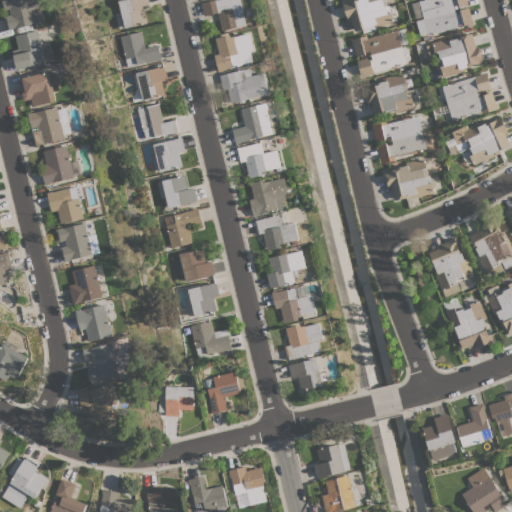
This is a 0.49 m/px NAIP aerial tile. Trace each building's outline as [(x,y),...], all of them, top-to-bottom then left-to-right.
[(8,30),(5,16),(11,14),(10,8),(4,10),(0,0),(42,0),(41,2),(36,3),(35,2),(33,3),(34,5),(42,3),(46,20),(8,30)] [(118,1),(121,0),(148,0),(150,7),(144,8),(147,22),(125,28),(125,27),(117,29),(113,13),(121,11),(118,1)] [(218,12),(204,16),(201,2),(211,0),(241,0),(247,25),(222,31),(218,12)] [(375,29),(363,33),(362,28),(354,30),(351,19),(347,20),(343,3),(353,0),(385,0),(387,6),(389,5),(389,6),(394,5),(397,16),(393,17),(394,22),(382,25),(382,26),(376,28),(375,24),(374,25),(375,29)] [(416,21),(423,19),(419,1),(422,0),(466,0),(468,4),(465,5),(465,6),(459,8),(458,4),(453,5),(455,14),(461,12),(460,10),(468,7),(473,25),(463,28),(462,25),(428,35),(427,33),(420,35),(416,21)] [(357,60),(360,59),(359,55),(356,56),(352,39),(367,35),(367,37),(397,29),(397,30),(404,29),(408,45),(402,47),(406,63),(397,66),(397,67),(393,69),(392,67),(373,72),(374,73),(362,76),(357,60)] [(17,68),(13,50),(19,49),(16,35),(40,30),(41,36),(40,36),(42,44),(52,41),(56,58),(47,60),(47,61),(17,68)] [(120,36),(141,31),(145,48),(158,45),(162,60),(157,61),(157,60),(128,67),(120,36)] [(253,50),(251,50),(253,61),(243,64),(223,69),(224,71),(219,72),(215,55),(219,54),(215,38),(230,34),(231,36),(235,35),(235,37),(249,33),(253,50)] [(425,44),(450,37),(450,39),(471,33),(475,47),(479,46),(483,62),(468,66),(469,69),(455,73),(444,76),(439,58),(430,61),(425,44)] [(136,73),(160,67),(160,68),(162,67),(165,68),(167,76),(165,80),(162,81),(165,95),(143,100),(136,73)] [(245,99),(246,102),(240,103),(240,101),(232,103),(228,89),(224,90),(220,75),(244,69),(244,70),(251,68),(252,75),(265,72),(270,93),(245,99)] [(19,78),(45,72),(46,73),(51,72),(51,73),(57,72),(61,90),(56,91),(58,101),(34,106),(32,99),(25,100),(19,78)] [(474,76),(474,75),(486,72),(491,89),(482,92),(481,89),(479,89),(478,89),(476,89),(479,98),(484,96),(483,94),(492,91),(497,109),(483,113),(482,111),(466,115),(467,117),(462,118),(461,117),(452,120),(442,86),(474,76)] [(363,88),(377,84),(377,85),(379,84),(379,82),(385,81),(385,78),(404,73),(406,82),(404,83),(408,98),(412,97),(414,107),(396,112),(395,109),(375,115),(371,102),(368,103),(363,88)] [(233,129),(246,126),(241,109),(267,102),(269,110),(268,110),(268,112),(267,112),(269,117),(273,133),(241,142),(241,143),(237,144),(233,129)] [(137,109),(138,108),(138,106),(143,105),(143,107),(158,103),(163,122),(175,119),(178,130),(146,138),(144,130),(142,131),(137,109)] [(66,138),(37,145),(34,132),(39,130),(38,126),(32,127),(28,113),(33,112),(34,113),(58,107),(66,138)] [(474,164),(473,161),(466,164),(461,154),(468,151),(467,149),(451,156),(448,148),(451,146),(448,140),(454,137),(452,132),(466,125),(468,129),(472,127),(471,125),(477,123),(479,126),(490,121),(489,120),(500,115),(508,133),(505,134),(510,145),(500,149),(501,152),(474,164)] [(377,145),(378,144),(378,141),(376,142),(372,123),(386,120),(387,123),(418,116),(425,149),(394,156),(395,160),(381,163),(377,145)] [(151,157),(156,156),(153,144),(181,137),(185,150),(179,152),(182,166),(160,171),(159,170),(155,171),(151,157)] [(246,160),(241,161),(238,147),(240,147),(240,148),(262,142),(265,153),(278,149),(283,170),(278,171),(277,168),(263,171),(263,174),(250,178),(246,160)] [(75,177),(50,183),(51,184),(46,185),(41,165),(47,164),(44,150),(67,144),(75,177)] [(392,186),(388,187),(384,171),(406,165),(405,163),(424,158),(428,175),(430,175),(432,183),(435,192),(422,195),(407,198),(407,197),(395,200),(392,186)] [(169,208),(166,197),(160,198),(156,183),(162,181),(162,180),(184,174),(187,189),(193,187),(197,201),(169,208)] [(251,182),(264,179),(265,182),(270,181),(285,177),(288,188),(291,188),(292,193),(289,193),(289,194),(284,195),(287,207),(258,213),(259,215),(254,216),(250,199),(254,198),(251,182)] [(85,217),(62,223),(58,210),(52,211),(47,192),(53,191),(53,192),(77,186),(85,217)] [(164,217),(193,209),(193,208),(197,207),(201,222),(188,225),(192,243),(171,248),(164,217)] [(299,239),(297,239),(298,243),(293,245),(291,240),(285,242),(285,243),(280,244),(281,247),(267,250),(263,233),(259,234),(256,220),(280,214),(281,218),(289,216),(291,223),(295,222),(299,239)] [(511,265),(505,269),(502,261),(500,262),(501,264),(494,267),(495,267),(485,272),(480,261),(479,261),(476,256),(479,254),(476,248),(475,249),(468,235),(481,229),(480,225),(494,218),(501,233),(502,232),(505,239),(508,237),(511,243),(510,244),(511,247),(511,265)] [(100,252),(73,259),(73,260),(64,262),(61,247),(67,246),(66,240),(59,242),(56,229),(63,227),(64,228),(92,221),(100,252)] [(475,348),(474,344),(463,348),(456,328),(453,329),(446,311),(447,311),(443,301),(446,300),(443,290),(442,291),(438,279),(437,280),(434,272),(437,271),(435,265),(434,266),(429,252),(441,247),(440,243),(455,237),(461,253),(462,252),(464,259),(467,258),(470,264),(469,264),(474,276),(470,277),(474,285),(462,290),(458,281),(457,281),(462,294),(458,295),(463,308),(464,308),(464,310),(471,307),(470,304),(479,300),(484,311),(487,318),(484,319),(486,325),(485,326),(489,334),(490,334),(493,341),(475,348)] [(180,254),(202,248),(205,262),(211,261),(214,274),(186,281),(180,254)] [(306,267),(293,270),(296,282),(270,288),(267,273),(272,272),(269,257),(287,253),(287,254),(302,250),(306,267)] [(0,253),(8,251),(12,267),(4,269),(8,282),(0,284),(0,253)] [(104,296),(79,302),(79,303),(74,305),(69,285),(76,283),(73,270),(96,265),(104,296)] [(511,332),(508,334),(505,327),(506,327),(502,318),(500,319),(497,313),(494,314),(492,308),(487,297),(490,295),(488,289),(498,284),(501,291),(502,290),(502,288),(503,287),(500,279),(505,277),(509,284),(511,282),(511,332)] [(220,295),(213,297),(217,311),(195,316),(193,312),(187,313),(185,304),(191,302),(188,289),(213,282),(216,283),(220,295)] [(312,295),(316,312),(302,315),(302,316),(298,317),(299,319),(285,323),(281,307),(276,308),(272,292),(277,291),(277,292),(308,284),(311,296),(312,295)] [(86,328),(80,329),(76,310),(81,309),(106,304),(108,315),(109,322),(110,322),(113,336),(89,341),(86,328)] [(211,321),(215,337),(228,334),(232,350),(227,351),(226,349),(207,354),(205,346),(195,348),(190,326),(211,321)] [(288,359),(285,346),(290,345),(286,328),(301,324),(301,326),(305,325),(305,326),(320,322),(324,340),(318,341),(320,352),(288,359)] [(121,374),(91,382),(88,369),(94,368),(93,362),(87,363),(84,349),(88,348),(89,348),(113,342),(121,374)] [(29,357),(17,379),(10,375),(7,381),(0,377),(0,347),(1,346),(2,346),(4,343),(29,357)] [(323,385),(301,390),(298,376),(292,378),(288,365),(317,357),(323,385)] [(223,396),(227,410),(212,413),(211,408),(209,398),(210,398),(208,389),(205,390),(203,381),(206,380),(206,379),(213,378),(213,376),(236,371),(237,376),(242,375),(244,387),(239,388),(241,392),(223,396)] [(79,392),(110,385),(116,413),(93,419),(91,411),(83,413),(79,392)] [(195,386),(194,409),(180,409),(179,416),(166,415),(166,412),(158,411),(159,387),(166,387),(166,385),(195,386)] [(511,432),(501,436),(497,422),(496,422),(495,417),(493,418),(488,405),(505,399),(504,395),(511,392),(511,432)] [(473,421),(469,407),(484,402),(485,407),(484,408),(487,418),(492,438),(463,447),(456,426),(473,421)] [(433,460),(423,428),(436,424),(434,417),(447,413),(456,441),(450,443),(453,454),(433,460)] [(0,438),(2,440),(0,444),(0,446),(10,452),(0,469),(0,438)] [(317,478),(314,465),(320,463),(317,449),(339,443),(339,444),(344,443),(351,468),(317,478)] [(25,458),(26,459),(27,457),(39,464),(35,470),(48,477),(39,492),(40,493),(38,497),(36,497),(35,498),(29,494),(21,508),(2,496),(25,458)] [(511,491),(510,492),(503,468),(511,465),(511,491)] [(230,475),(228,470),(245,466),(246,470),(262,467),(265,481),(263,482),(267,500),(239,507),(231,474),(230,475)] [(489,476),(508,504),(496,511),(490,503),(483,507),(486,511),(473,511),(462,494),(472,487),(466,478),(483,467),(489,476)] [(326,511),(322,495),(328,493),(325,480),(349,474),(352,489),(357,488),(361,504),(357,506),(335,511),(326,511)] [(228,506),(206,511),(203,501),(196,503),(193,494),(192,494),(190,484),(189,484),(188,479),(203,475),(206,489),(223,485),(228,506)] [(50,511),(57,494),(56,494),(62,478),(76,484),(71,497),(87,503),(83,511),(50,511)] [(150,511),(146,486),(161,484),(162,491),(176,489),(179,507),(178,507),(178,511),(150,511)] [(120,492),(119,496),(134,499),(131,511),(99,511),(102,493),(102,489),(120,492)]
